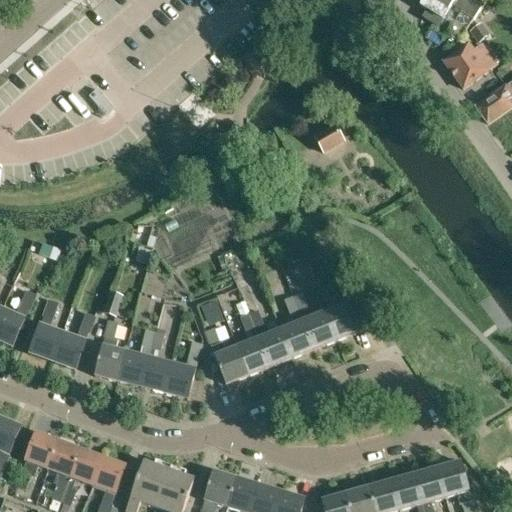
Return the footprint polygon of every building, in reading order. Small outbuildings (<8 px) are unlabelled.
[(449,33),(460,40),(480,12),(460,0),(422,0),(420,7),(427,11),(422,19),(439,29),(444,21),(453,26),(449,33)] [(469,33),(478,45),(490,37),(481,24),(469,33)] [(431,33),(426,40),(438,47),(442,40),(431,33)] [(443,64),(463,90),(487,73),(488,74),(498,67),(483,45),(472,52),(468,46),(443,64)] [(476,108),(488,126),(511,109),(511,104),(510,102),(511,100),(511,83),(507,87),(506,86),(501,89),(501,90),(476,108)] [(101,113),(105,117),(113,110),(106,102),(101,96),(97,91),(92,95),(89,98),(101,113)] [(319,146),(324,155),(344,143),(335,128),(315,139),(319,146)] [(146,249),(154,251),(158,239),(150,236),(147,248),(146,249)] [(43,246),(40,255),(53,260),(57,251),(43,246)] [(326,313),(337,342),(359,333),(347,305),(348,305),(339,280),(329,284),(338,308),(326,313)] [(27,293),(20,308),(30,313),(37,297),(27,293)] [(104,312),(117,317),(123,298),(110,293),(104,312)] [(294,298),(300,313),(308,309),(302,294),(294,298)] [(284,302),(290,317),(300,313),(294,298),(284,302)] [(48,301),(42,317),(53,321),(59,305),(48,301)] [(201,308),(209,329),(225,323),(217,303),(201,308)] [(240,319),(249,316),(244,304),(236,307),(240,319)] [(2,312),(0,317),(0,342),(13,349),(25,322),(24,321),(15,317),(2,312)] [(249,316),(255,331),(264,327),(258,312),(249,316)] [(309,320),(303,322),(315,351),(337,342),(326,313),(316,317),(309,320)] [(86,315),(80,331),(91,335),(97,319),(86,315)] [(240,319),(246,335),(255,331),(249,316),(240,319)] [(95,378),(118,384),(126,354),(116,351),(118,341),(115,340),(119,325),(108,322),(103,339),(104,340),(102,348),(103,348),(95,378)] [(293,326),(281,331),(293,360),(315,351),(303,322),(297,325),(293,326)] [(40,327),(30,355),(53,363),(63,336),(49,330),(40,327)] [(214,358),(226,387),(248,378),(236,349),(224,354),(215,330),(204,334),(210,351),(211,350),(214,358)] [(118,384),(141,390),(156,334),(146,331),(139,357),(126,354),(118,384)] [(268,336),(259,340),(270,369),(293,360),(281,331),(271,335),(268,336)] [(141,390),(165,396),(172,366),(157,362),(160,354),(161,354),(165,337),(156,334),(141,390)] [(63,336),(53,363),(76,372),(86,344),(76,341),(63,336)] [(249,344),(236,349),(248,378),(270,369),(259,340),(249,344)] [(193,343),(188,360),(199,362),(203,346),(193,343)] [(172,366),(165,396),(188,402),(196,372),(186,369),(172,366)] [(0,481),(10,457),(21,429),(0,420),(0,481)] [(48,471),(58,443),(35,435),(25,463),(26,463),(23,472),(21,471),(15,488),(26,492),(35,467),(48,471)] [(58,443),(48,471),(65,478),(70,480),(80,451),(58,443)] [(80,451),(70,480),(76,482),(93,488),(103,460),(80,451)] [(103,460),(93,488),(106,493),(115,496),(116,496),(126,468),(103,460)] [(156,510),(169,472),(144,463),(126,511),(137,511),(141,505),(156,510)] [(460,464),(438,470),(446,500),(460,496),(464,511),(475,511),(472,501),(472,502),(468,494),(469,493),(460,464)] [(438,470),(415,476),(423,506),(428,505),(446,500),(438,470)] [(184,511),(195,481),(169,472),(156,510),(161,511),(184,511)] [(227,509),(236,480),(213,473),(204,502),(200,511),(215,511),(217,506),(227,509)] [(415,476),(392,483),(400,511),(401,511),(417,508),(423,506),(415,476)] [(236,480),(227,509),(235,511),(251,511),(259,487),(236,480)] [(400,511),(392,483),(369,489),(375,511),(400,511)] [(58,486),(52,501),(61,505),(67,489),(58,486)] [(259,487),(251,511),(276,511),(282,494),(259,487)] [(67,489),(61,505),(71,509),(77,493),(67,489)] [(375,511),(369,489),(346,495),(350,511),(375,511)] [(282,494),(276,511),(301,511),(305,501),(282,494)] [(350,511),(346,495),(323,502),(325,511),(350,511)] [(102,502),(98,511),(119,511),(113,508),(113,506),(102,502)]
